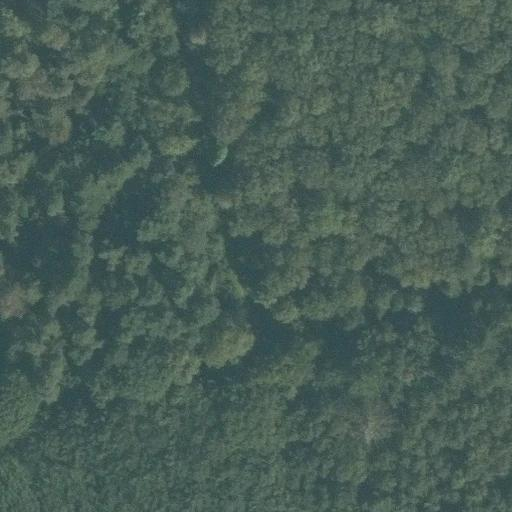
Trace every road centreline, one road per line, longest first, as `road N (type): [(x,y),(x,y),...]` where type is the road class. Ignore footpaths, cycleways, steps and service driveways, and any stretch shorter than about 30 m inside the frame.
road 1 (track): [(511,253),(0,385)]
road 2 (track): [(296,511),(177,0)]
